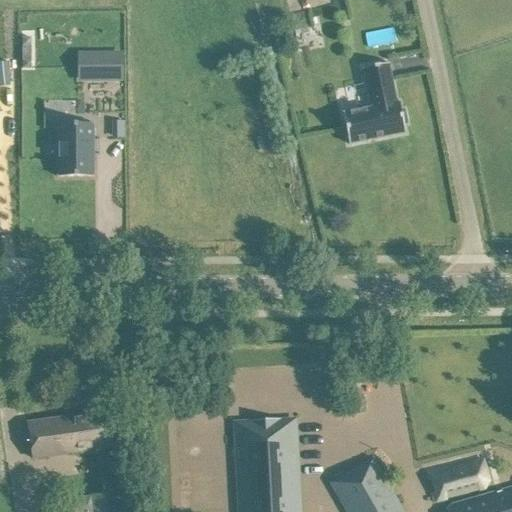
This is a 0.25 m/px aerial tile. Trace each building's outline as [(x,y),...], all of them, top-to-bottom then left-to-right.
[(122,54),(109,54),(109,82),(122,82),(122,54)] [(10,63),(0,63),(0,104),(10,104),(10,63)] [(342,112),(349,144),(405,132),(404,124),(407,123),(404,110),(401,111),(399,101),(396,102),(389,63),(361,68),(369,106),(342,112)] [(96,124),(60,124),(60,177),(96,176),(96,124)] [(349,392),(353,414),(365,412),(361,390),(349,392)] [(28,424),(33,458),(111,447),(105,412),(28,424)] [(235,423),(238,469),(245,468),(246,483),(238,484),(239,511),(299,511),(298,481),(290,481),(287,422),(271,423),(271,427),(258,428),(258,424),(237,425),(237,423),(235,423)] [(402,511),(372,460),(371,460),(372,462),(334,484),(333,482),(331,483),(347,511),(402,511)] [(486,489),(489,482),(483,460),(427,473),(434,502),(478,492),(486,489)] [(446,511),(511,511),(511,489),(446,507),(446,511)] [(89,496),(92,511),(125,511),(121,490),(89,496)]
